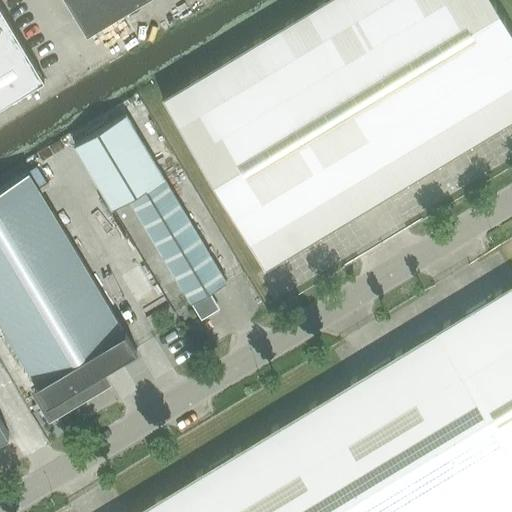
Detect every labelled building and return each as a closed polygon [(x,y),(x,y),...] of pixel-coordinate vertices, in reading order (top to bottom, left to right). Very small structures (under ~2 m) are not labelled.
[(66,0),(87,33),(142,0),(66,0)] [(324,0),(164,97),(265,265),(511,117),(511,32),(492,0),(324,0)] [(0,103),(44,77),(0,5),(0,103)] [(113,208),(130,198),(202,319),(216,310),(217,305),(210,292),(227,282),(126,113),(74,144),(113,208)] [(503,145),(511,141),(511,131),(499,136),(503,145)] [(0,321),(38,384),(36,385),(52,412),(107,379),(103,371),(138,350),(127,331),(125,332),(63,228),(29,172),(0,189),(0,321)] [(511,511),(511,282),(163,494),(132,511),(511,511)] [(0,417),(0,438),(10,433),(0,417)]
